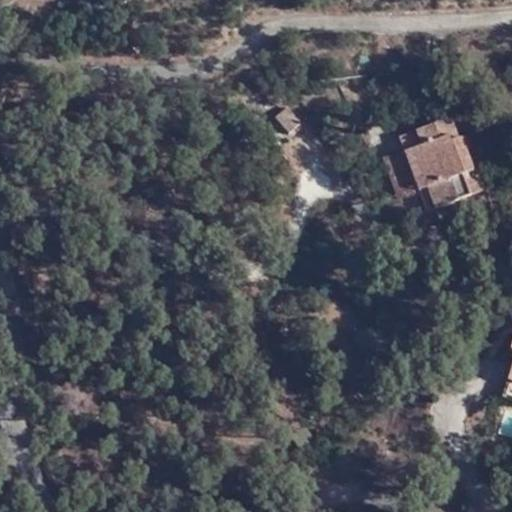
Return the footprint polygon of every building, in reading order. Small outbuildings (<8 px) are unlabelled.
[(285,128),(298,116),(283,100),(271,111),(285,128)] [(315,126),(324,118),(312,104),(301,112),(315,126)] [(451,137),(460,135),(451,114),(443,116),(451,137)] [(404,146),(411,164),(419,187),(427,209),(484,187),(476,165),(472,167),(468,157),(464,147),(471,144),(464,131),(460,135),(451,137),(443,116),(399,131),(404,146)] [(419,187),(411,164),(404,146),(385,153),(389,167),(398,194),(419,187)] [(421,195),(403,198),(406,214),(424,211),(421,195)] [(375,314),(362,321),(369,339),(383,333),(375,314)] [(369,339),(362,321),(349,326),(356,344),(369,339)]
